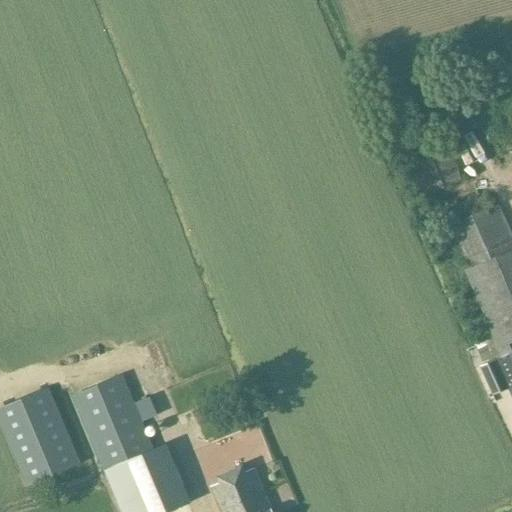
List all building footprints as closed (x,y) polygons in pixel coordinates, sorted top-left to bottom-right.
[(451,152),(410,169),(421,197),(463,179),(451,152)] [(511,348),(510,343),(511,341),(511,231),(499,203),(446,226),(494,337),(485,341),(488,346),(478,349),(484,364),(480,366),(492,395),(511,386),(511,348)] [(153,449),(144,423),(158,416),(150,397),(134,403),(123,375),(72,396),(104,470),(103,470),(121,511),(169,511),(192,503),(167,443),(153,449)] [(0,407),(0,422),(26,486),(80,464),(48,387),(0,407)] [(271,511),(254,469),(211,487),(221,511),(271,511)]
